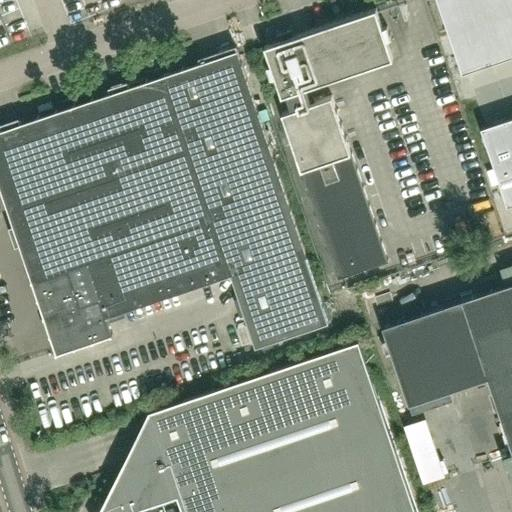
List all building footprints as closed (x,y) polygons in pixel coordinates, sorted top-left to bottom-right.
[(511,0),(435,0),(461,74),(511,56),(511,0)] [(388,262),(332,96),(311,103),(307,89),(307,88),(307,89),(386,63),(386,62),(394,59),(387,40),(392,39),(388,27),(383,28),(376,8),(368,11),(368,10),(294,35),(293,32),(292,29),(276,34),(279,40),(279,41),(265,46),(271,65),(267,66),(271,79),(275,77),(282,96),(287,94),(292,109),(282,112),(338,278),(388,262)] [(328,321),(237,49),(25,121),(2,128),(0,129),(0,182),(57,352),(111,333),(105,315),(231,273),(255,345),(328,321)] [(511,116),(481,126),(507,204),(511,202),(511,116)] [(398,370),(403,382),(413,412),(453,399),(450,389),(489,376),(511,444),(511,282),(383,325),(398,370)] [(359,339),(149,410),(149,411),(101,508),(99,511),(418,511),(374,382),(359,339)]
